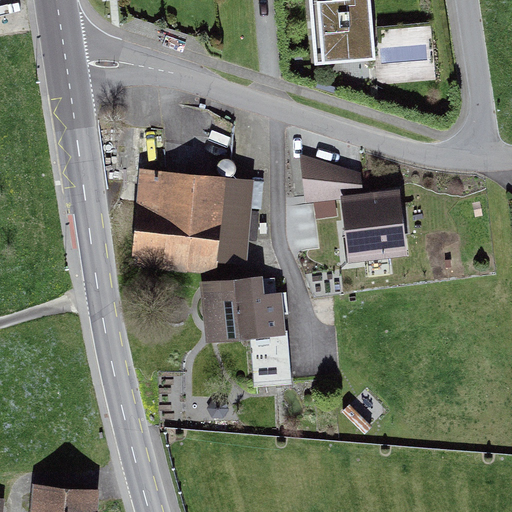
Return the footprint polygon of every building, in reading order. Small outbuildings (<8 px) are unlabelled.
[(371,0),(309,0),(315,64),(376,58),(371,0)] [(306,203),(341,199),(349,262),(407,255),(400,188),(363,192),(360,171),(300,153),(306,203)] [(257,177),(140,166),(132,255),(138,255),(137,265),(217,272),(218,261),(249,264),(257,177)] [(262,274),(199,280),(205,342),(248,338),(253,387),(292,384),(283,290),(277,290),(276,277),(263,278),(262,274)] [(207,408),(212,418),(223,418),(230,409),(223,399),(213,399),(207,408)] [(97,511),(100,487),(34,482),(31,511),(97,511)]
